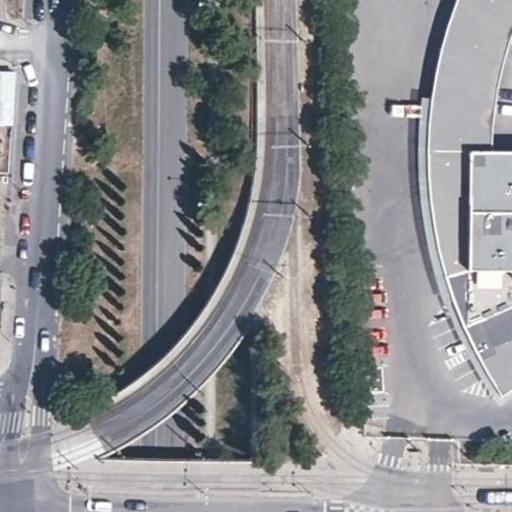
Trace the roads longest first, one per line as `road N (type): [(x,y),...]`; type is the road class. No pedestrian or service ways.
road 1 (secondary): [(163,0),(158,511)]
road 2 (residential): [(38,307),(59,0)]
road 3 (residential): [(10,511),(36,466),(38,307)]
road 4 (residential): [(173,511),(48,511)]
